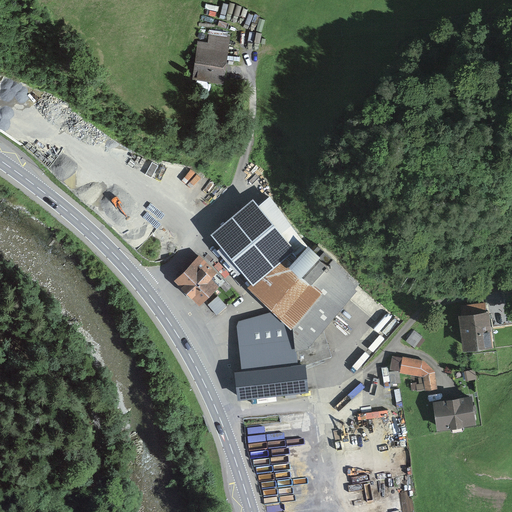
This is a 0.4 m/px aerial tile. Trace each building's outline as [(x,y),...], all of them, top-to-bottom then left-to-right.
[(195,76),(220,80),(227,39),(211,37),(210,44),(200,43),(195,76)] [(277,313),(240,322),(246,370),(237,371),(240,395),(307,387),(304,361),(326,353),(320,323),(355,285),(331,261),(325,267),(296,238),(267,199),(218,233),(255,280),(249,285),(277,313)] [(202,300),(216,284),(208,276),(214,270),(199,256),(178,277),(202,300)] [(219,314),(228,304),(218,294),(208,304),(219,314)] [(487,311),(461,314),(465,345),(491,341),(487,311)] [(422,337),(414,330),(406,341),(414,347),(422,337)] [(403,356),(399,372),(423,377),(425,390),(437,389),(435,372),(423,360),(403,356)] [(475,369),(464,371),(465,381),(477,379),(475,369)] [(438,425),(473,421),(470,397),(435,401),(438,425)]
